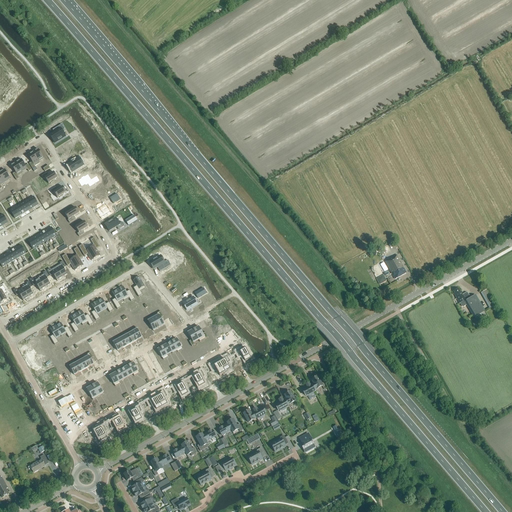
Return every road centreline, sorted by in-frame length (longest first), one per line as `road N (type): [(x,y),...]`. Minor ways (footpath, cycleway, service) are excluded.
road 1 (trunk): [(502,511),(63,0)]
road 2 (trunk): [(46,0),(485,511)]
road 3 (secondary): [(96,472),(511,240)]
road 4 (residential): [(11,343),(143,265),(191,324)]
road 5 (residential): [(80,195),(116,254),(0,323)]
road 6 (residential): [(46,404),(191,324)]
road 7 (residential): [(194,511),(221,482),(252,478),(296,454)]
road 8 (residential): [(0,163),(43,136),(80,195)]
